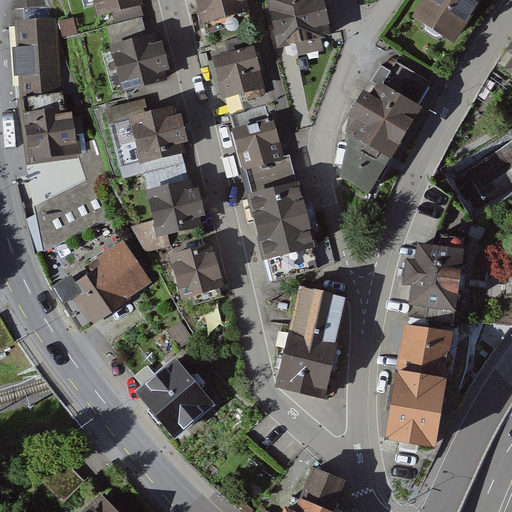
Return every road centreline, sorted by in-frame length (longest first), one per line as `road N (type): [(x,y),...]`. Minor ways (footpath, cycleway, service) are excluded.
road 1 (residential): [(170,0),(263,386),(322,446),(357,463)]
road 2 (tertiary): [(0,209),(14,257),(58,340),(194,511)]
road 3 (residential): [(363,292),(414,178),(511,10)]
road 4 (residential): [(363,292),(324,172),(328,125),(357,41)]
road 5 (residential): [(357,463),(363,292)]
road 6 (tertiary): [(511,372),(438,511)]
